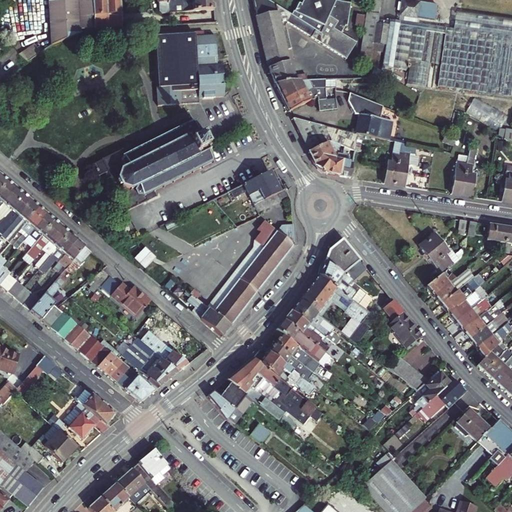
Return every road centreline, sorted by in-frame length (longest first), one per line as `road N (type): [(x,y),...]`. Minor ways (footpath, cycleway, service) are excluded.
road 1 (residential): [(0,165),(228,354)]
road 2 (residential): [(338,216),(464,371),(511,415)]
road 3 (secondary): [(224,0),(248,87),(298,176),(301,199)]
road 4 (secondary): [(322,185),(273,118),(238,0)]
road 5 (residential): [(0,305),(144,424)]
road 6 (residential): [(511,217),(339,197)]
road 7 (secondary): [(228,354),(292,286),(317,226)]
road 8 (secondary): [(49,511),(144,424)]
